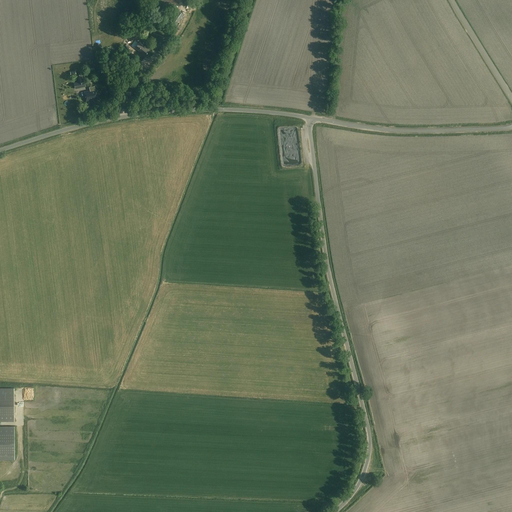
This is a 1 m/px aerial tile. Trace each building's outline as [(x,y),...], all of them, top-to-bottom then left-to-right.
[(149,50),(139,42),(135,48),(145,56),(149,50)] [(78,82),(74,83),(75,89),(86,87),(85,81),(84,81),(82,74),(76,75),(78,82)] [(97,98),(94,90),(84,92),(86,101),(91,101),(91,100),(97,98)] [(294,140),(292,131),(279,134),(282,147),(287,146),(286,142),(294,140)] [(0,460),(15,460),(14,427),(0,426),(0,421),(14,422),(14,388),(0,388),(0,460)]
